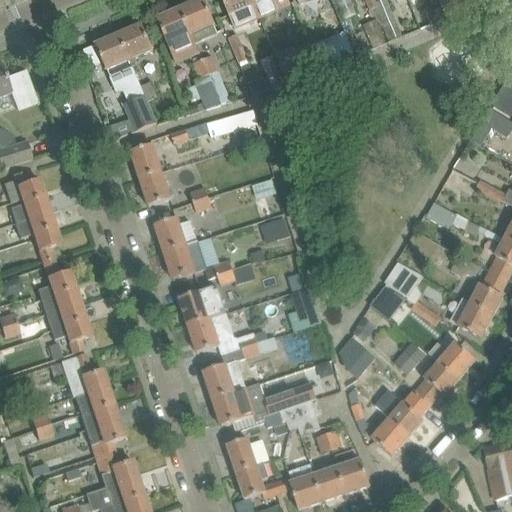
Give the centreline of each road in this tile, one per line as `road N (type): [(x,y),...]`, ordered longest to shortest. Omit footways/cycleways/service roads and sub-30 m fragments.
road 1 (residential): [(203,511),(47,5)]
road 2 (residential): [(384,511),(511,363)]
